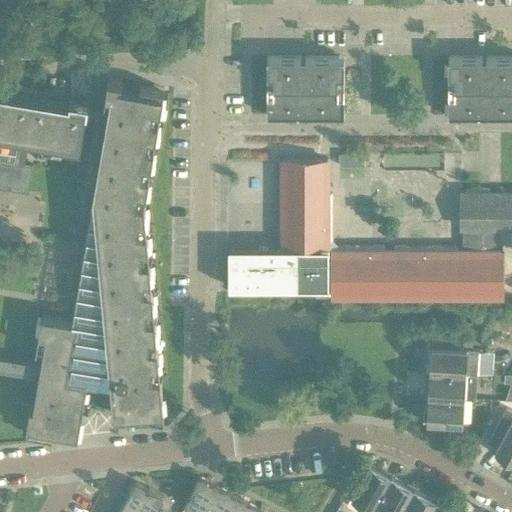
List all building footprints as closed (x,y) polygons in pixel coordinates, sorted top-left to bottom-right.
[(345,56),(268,56),(267,115),(345,115),(345,67),(345,56)] [(449,115),(511,115),(511,56),(449,56),(449,115)] [(111,94),(75,305),(72,320),(42,314),(36,350),(37,350),(40,334),(46,335),(29,434),(52,438),(52,437),(39,435),(40,429),(78,436),(88,381),(111,385),(114,414),(164,409),(145,202),(164,92),(119,84),(120,80),(123,80),(123,79),(108,76),(105,98),(106,98),(107,93),(111,94)] [(0,186),(28,191),(32,164),(24,163),(29,136),(81,145),(87,109),(0,94),(0,186)] [(339,154),(339,165),(364,165),(364,154),(339,154)] [(317,294),(367,294),(503,295),(503,250),(501,250),(502,229),(511,228),(511,191),(490,192),(490,188),(480,188),(480,192),(461,192),(461,227),(465,227),(465,250),(460,250),(460,246),(396,245),(396,250),(386,250),(386,245),(339,245),(331,237),(332,191),(328,191),(328,158),(283,159),(283,247),(230,247),(229,286),(300,287),(300,284),(317,284),(317,294)] [(430,371),(477,374),(478,349),(471,349),(432,346),(430,371)] [(430,371),(429,395),(468,397),(476,398),(477,374),(430,371)] [(467,422),(468,397),(429,395),(427,420),(467,422)] [(511,409),(510,408),(489,446),(495,449),(493,453),(511,462),(511,409)] [(373,509),(392,474),(370,462),(362,475),(360,474),(358,478),(360,480),(351,497),(373,509)] [(373,509),(379,511),(401,511),(415,487),(392,474),(373,509)] [(202,511),(207,511),(221,487),(200,476),(185,503),(202,511)] [(124,502),(141,511),(157,511),(155,511),(163,496),(153,490),(154,489),(149,486),(148,488),(136,481),(124,502)] [(207,511),(232,511),(241,498),(221,487),(207,511)] [(431,511),(438,499),(415,487),(401,511),(431,511)] [(232,511),(258,511),(261,509),(241,498),(232,511)] [(460,511),(461,511),(438,499),(431,511),(460,511)] [(141,511),(124,502),(118,511),(141,511)]
